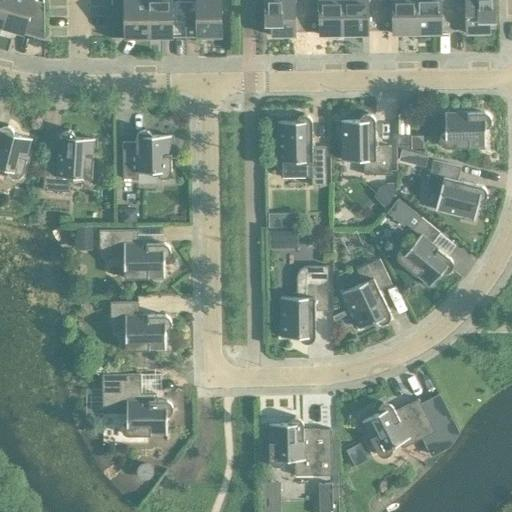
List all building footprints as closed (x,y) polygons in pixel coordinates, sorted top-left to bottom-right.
[(0,0),(0,26),(1,26),(8,0),(0,0)] [(8,0),(1,26),(45,39),(44,2),(36,0),(8,0)] [(112,36),(112,38),(149,37),(148,0),(112,0),(113,36),(112,36)] [(171,0),(148,0),(149,37),(185,36),(185,1),(172,1),(171,0)] [(222,35),(220,0),(196,0),(197,1),(185,1),(185,36),(222,36),(222,35)] [(308,31),(307,0),(265,0),(266,32),(271,32),(271,35),(296,35),(296,31),(308,31)] [(344,34),(343,0),(307,0),(308,31),(319,31),(319,34),(344,34)] [(380,0),(343,0),(344,34),(369,34),(369,30),(381,30),(380,0)] [(380,0),(381,30),(393,30),(393,33),(417,33),(416,0),(380,0)] [(454,29),(453,0),(416,0),(417,33),(442,33),(442,29),(454,29)] [(496,28),(495,0),(453,0),(454,29),(466,29),(466,32),(490,32),(490,28),(496,28)] [(397,109),(398,127),(407,126),(406,109),(397,109)] [(438,140),(440,140),(441,144),(444,146),(447,147),(469,147),(469,146),(475,146),(475,150),(486,150),(486,127),(490,125),(491,120),(493,120),(493,119),(491,119),(490,115),(487,113),(484,112),(446,112),(446,111),(445,111),(445,132),(441,134),(440,139),(438,139),(438,140)] [(367,112),(367,113),(363,115),(360,120),(338,120),(338,130),(342,130),(342,160),(364,160),(364,174),(391,174),(391,145),(376,146),(376,121),(375,117),(372,115),(368,113),(368,112),(367,112)] [(327,184),(327,175),(326,146),(313,147),(312,122),(311,118),(308,115),(305,114),(305,113),(303,113),(304,114),(299,116),(297,120),(275,121),(275,131),(279,131),(279,161),(282,161),(282,177),(306,177),(306,171),(312,171),(312,184),(327,184)] [(0,135),(0,167),(7,169),(9,174),(13,177),(13,178),(14,178),(14,177),(18,177),(22,175),(24,172),(28,156),(27,156),(29,148),(33,149),(35,139),(14,133),(13,128),(9,125),(9,124),(8,124),(4,137),(0,135)] [(143,128),(144,141),(123,141),(123,178),(138,178),(138,172),(156,171),(159,175),(163,177),(163,179),(164,179),(164,177),(168,176),(171,173),(172,170),(171,154),(170,154),(170,145),(174,145),(174,134),(152,135),(149,131),(145,129),(145,128),(143,128)] [(68,129),(68,130),(64,131),(61,134),(60,137),(58,162),(45,161),(43,189),(69,191),(70,176),(83,177),(83,179),(84,179),(84,178),(92,178),(94,154),(93,154),(93,148),(97,148),(98,138),(76,137),(73,132),(69,130),(69,129),(68,129)] [(411,134),(397,135),(397,146),(411,150),(411,134)] [(488,195),(487,194),(487,191),(485,187),(482,185),(457,179),(461,166),(433,159),(427,184),(441,188),(436,209),(465,216),(464,220),(474,222),(479,201),(484,199),(487,196),(488,196),(488,195)] [(394,222),(396,220),(400,223),(411,209),(399,200),(386,216),(394,222)] [(398,250),(399,251),(397,255),(398,259),(400,262),(417,276),(418,275),(422,279),(420,282),(428,288),(442,271),(447,272),(451,270),(452,270),(453,269),(452,269),(453,265),(453,261),(450,258),(431,242),(440,232),(422,217),(412,228),(420,235),(409,249),(404,248),(400,250),(399,249),(398,250)] [(299,250),(298,227),(270,228),(271,252),(299,250)] [(109,230),(100,230),(100,247),(106,255),(110,255),(124,255),(125,269),(123,269),(123,270),(125,270),(125,278),(148,277),(148,276),(155,276),(155,280),(165,280),(165,258),(171,251),(172,251),(172,249),(171,249),(163,242),(138,243),(138,229),(109,230)] [(388,323),(387,322),(390,319),(391,315),(390,311),(380,289),(392,284),(380,258),(357,269),(363,282),(343,291),(356,318),(352,320),(357,329),(377,320),(381,323),(386,322),(386,323),(388,323)] [(297,277),(297,296),(281,296),(282,326),(278,326),(278,337),(300,336),(302,340),(307,342),(307,344),(308,344),(308,342),(312,341),(315,338),(315,334),(315,310),(329,310),(328,265),(312,266),(305,267),(300,271),(297,277)] [(173,321),(172,321),(170,318),(168,315),(164,314),(139,315),(139,301),(110,302),(111,317),(125,316),(126,341),(124,341),(125,342),(126,342),(126,350),(150,349),(150,348),(156,348),(156,352),(166,352),(166,330),(170,327),(172,323),(173,323),(173,321)] [(174,407),(173,407),(172,403),(169,401),(165,400),(154,400),(154,393),(141,393),(141,373),(102,374),(103,413),(127,412),(127,419),(124,420),(122,423),(121,426),(120,426),(120,427),(121,427),(122,431),(125,434),(129,435),(151,435),(151,434),(167,433),(167,415),(171,413),(173,408),(174,408),(174,407)] [(100,407),(99,382),(88,383),(89,407),(100,407)] [(364,432),(367,430),(371,437),(370,438),(378,452),(380,455),(384,456),(388,455),(388,456),(389,456),(389,455),(392,451),(392,446),(401,442),(404,447),(436,431),(419,398),(389,414),(383,402),(382,402),(382,404),(379,407),(379,412),(359,422),(364,432)] [(266,434),(270,433),(270,442),(269,442),(269,458),(271,462),(273,464),(277,466),(277,467),(278,467),(278,466),(283,464),(285,459),(295,459),(295,475),(332,475),(331,428),(296,429),(296,415),(295,415),(295,417),(290,419),(288,423),(266,423),(266,434)] [(452,418),(438,425),(449,445),(450,445),(458,432),(459,432),(452,418)] [(148,463),(145,462),(142,463),(140,465),(138,467),(137,469),(137,471),(137,474),(138,475),(140,477),(141,478),(144,479),(146,479),(149,479),(151,477),(153,475),(154,473),(154,471),(154,469),(153,467),(152,465),(150,464),(148,463)] [(278,511),(278,482),(260,482),(260,511),(278,511)] [(319,511),(332,511),(332,483),(319,483),(319,511)]
